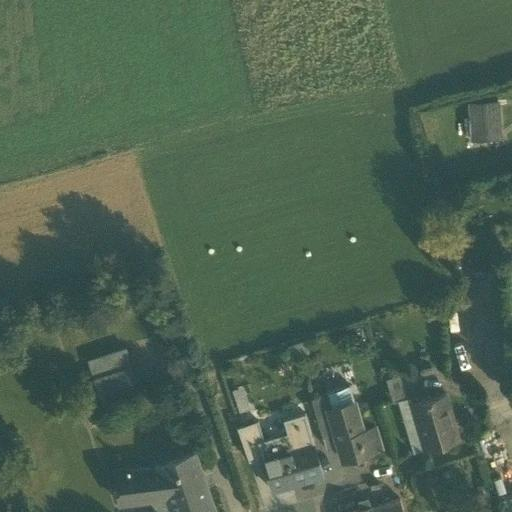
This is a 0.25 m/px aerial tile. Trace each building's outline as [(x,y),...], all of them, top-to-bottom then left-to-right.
[(496,106),(474,108),(475,133),(498,130),(496,106)] [(498,130),(475,133),(474,108),(469,108),(471,138),(499,136),(498,130)] [(140,392),(126,349),(88,362),(102,404),(140,392)] [(410,371),(386,378),(393,401),(417,394),(410,371)] [(349,384),(325,391),(326,394),(327,393),(331,407),(329,408),(333,425),(343,457),(380,447),(374,427),(363,430),(349,384)] [(445,392),(412,401),(425,448),(459,437),(445,392)] [(326,394),(311,398),(320,428),(333,425),(329,408),(331,407),(327,393),(326,394)] [(258,441),(263,457),(313,443),(304,414),(283,421),(286,432),(264,439),(258,441)] [(264,439),(259,421),(237,427),(248,462),(263,457),(258,441),(264,439)] [(313,443),(263,457),(272,490),(324,475),(319,458),(315,442),(313,443)] [(215,511),(194,451),(154,465),(154,466),(129,470),(128,467),(115,468),(119,503),(155,498),(159,511),(215,511)] [(403,511),(399,498),(371,506),(371,505),(346,511),(403,511)]
